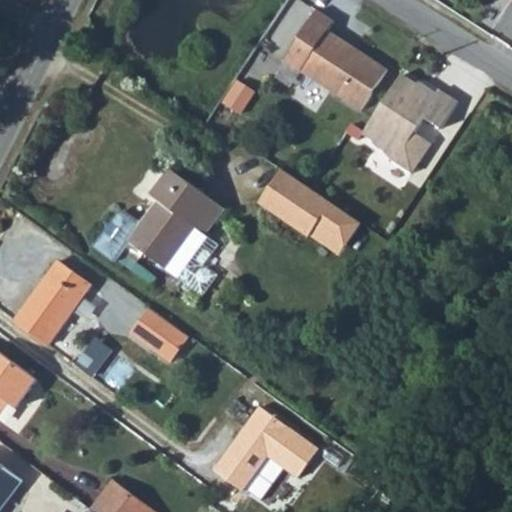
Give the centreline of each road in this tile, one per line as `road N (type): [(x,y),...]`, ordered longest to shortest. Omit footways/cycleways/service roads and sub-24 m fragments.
road 1 (secondary): [(67,0),(0,136)]
road 2 (residential): [(394,0),(511,75)]
